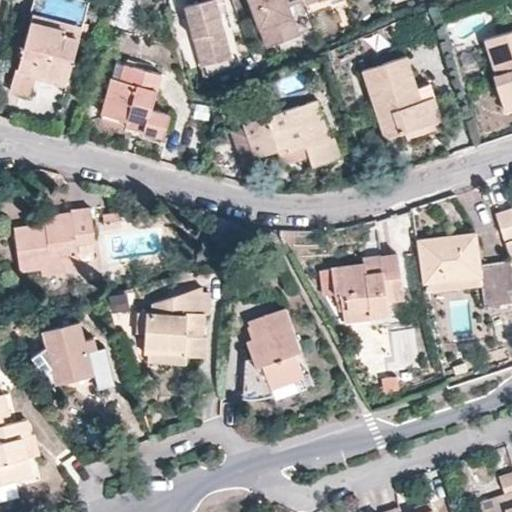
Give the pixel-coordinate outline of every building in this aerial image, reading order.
[(10,88),(11,89),(30,94),(36,74),(66,82),(80,37),(85,37),(89,21),(85,19),(90,1),(86,0),(34,0),(31,11),(34,12),(18,69),(15,68),(10,86),(10,88)] [(183,6),(201,69),(233,59),(215,0),(186,0),(189,3),(183,6)] [(273,48),(297,39),(286,7),(301,1),(301,0),(244,0),(258,35),(267,31),(273,48)] [(511,30),(485,39),(496,75),(493,76),(503,110),(511,107),(511,30)] [(362,70),(384,136),(442,117),(431,83),(419,86),(408,54),(362,70)] [(118,61),(104,113),(128,120),(129,116),(147,122),(144,131),(162,136),(169,113),(153,109),(162,74),(118,61)] [(243,122),(255,156),(276,148),(287,145),(289,151),(306,146),(312,165),(340,155),(334,134),(329,136),(316,98),(243,122)] [(511,206),(495,212),(505,242),(511,239),(511,206)] [(15,227),(20,270),(80,262),(77,243),(96,240),(91,208),(72,211),(73,219),(15,227)] [(475,234),(417,240),(423,282),(481,274),(482,284),(485,305),(511,301),(511,262),(511,259),(479,263),(475,234)] [(363,261),(331,265),(335,293),(346,291),(349,311),(369,309),(370,315),(389,313),(388,300),(403,298),(397,253),(380,255),(379,245),(361,247),(363,261)] [(423,282),(424,292),(482,284),(481,274),(423,282)] [(146,333),(145,349),(207,354),(208,335),(202,335),(204,313),(202,313),(203,285),(153,304),(152,312),(139,311),(138,332),(146,333)] [(107,295),(110,311),(128,308),(125,292),(107,295)] [(275,399),(296,391),(292,380),(303,377),(292,344),(299,342),(285,305),(247,319),(250,324),(248,325),(251,337),(247,338),(255,363),(245,366),(244,384),(249,384),(252,398),(259,398),(273,394),(275,399)] [(48,342),(33,354),(50,377),(92,367),(88,350),(97,347),(94,335),(85,337),(80,321),(45,330),(48,342)] [(0,394),(0,481),(32,474),(23,436),(32,434),(28,418),(5,423),(3,416),(10,414),(4,393),(0,394)] [(511,511),(511,471),(500,476),(505,492),(508,501),(478,510),(478,511),(511,511)] [(508,501),(505,492),(475,502),(478,510),(508,501)] [(382,511),(434,511),(431,500),(415,506),(416,511),(401,511),(399,505),(382,511)]
